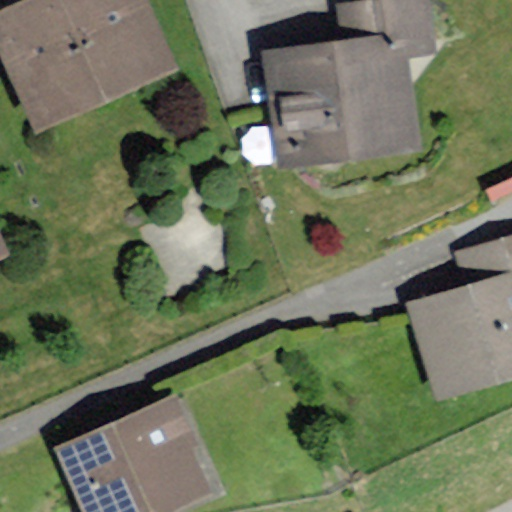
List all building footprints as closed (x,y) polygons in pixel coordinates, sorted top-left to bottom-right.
[(126,0),(0,0),(0,68),(27,128),(158,69),(126,0)] [(399,28),(274,43),(291,180),(416,165),(399,28)] [(0,233),(0,262),(11,258),(0,233)] [(511,273),(395,308),(426,412),(511,385),(511,273)] [(169,405),(56,456),(81,511),(194,511),(214,503),(169,405)]
